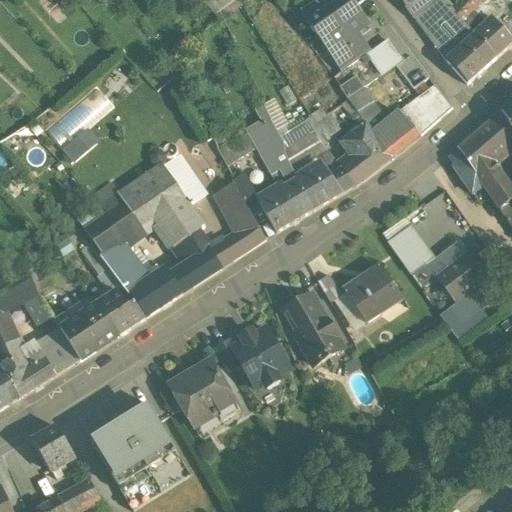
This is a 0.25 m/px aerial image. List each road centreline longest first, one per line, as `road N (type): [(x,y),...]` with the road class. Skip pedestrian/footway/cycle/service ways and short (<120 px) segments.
road 1 (residential): [(471,115),(320,233),(69,395),(0,430)]
road 2 (residential): [(384,0),(471,115)]
